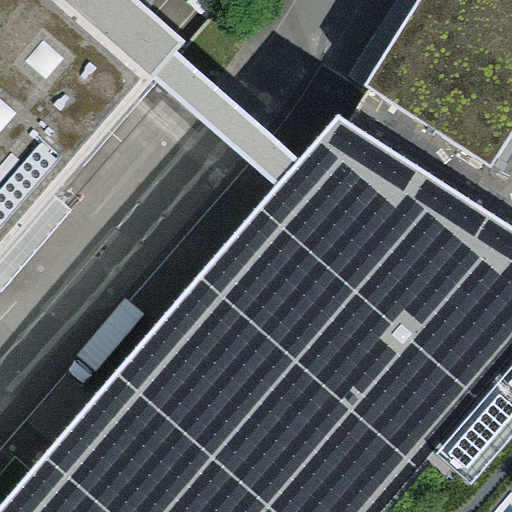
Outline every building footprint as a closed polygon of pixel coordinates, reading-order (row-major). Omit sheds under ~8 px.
[(0,0),(0,262),(2,260),(23,237),(146,106),(170,80),(153,65),(78,0),(0,0)] [(78,0),(153,65),(176,32),(184,8),(184,0),(78,0)] [(511,0),(427,0),(371,90),(377,94),(494,170),(511,141),(511,0)] [(300,197),(170,80),(146,106),(279,226),(300,197)] [(511,511),(511,176),(494,170),(377,94),(300,197),(279,226),(63,511),(511,511)]
